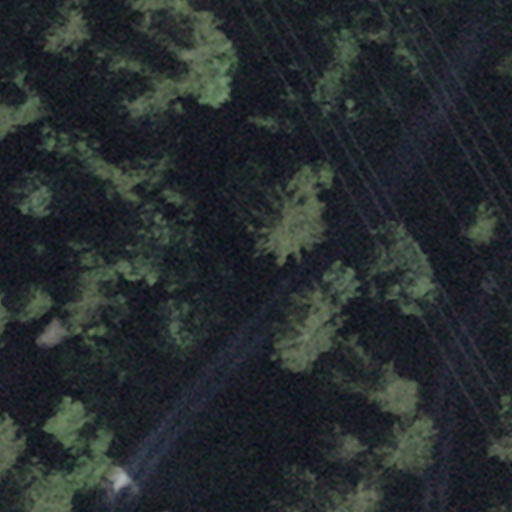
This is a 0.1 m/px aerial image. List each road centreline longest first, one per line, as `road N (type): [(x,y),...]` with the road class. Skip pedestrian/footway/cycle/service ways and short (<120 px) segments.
road 1 (track): [(112,511),(373,191),(481,27),(487,0)]
road 2 (track): [(511,243),(459,341),(431,511)]
